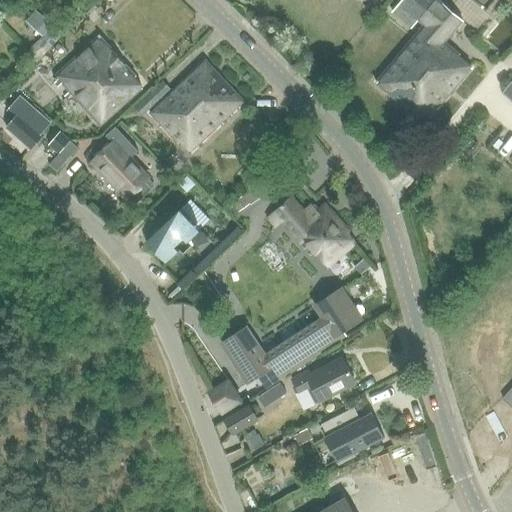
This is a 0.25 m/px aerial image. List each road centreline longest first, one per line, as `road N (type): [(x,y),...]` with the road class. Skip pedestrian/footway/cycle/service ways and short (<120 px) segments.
road 1 (tertiary): [(476,511),(375,194),(337,138),(200,0)]
road 2 (residential): [(0,157),(96,230),(137,282),(161,322),(234,511)]
